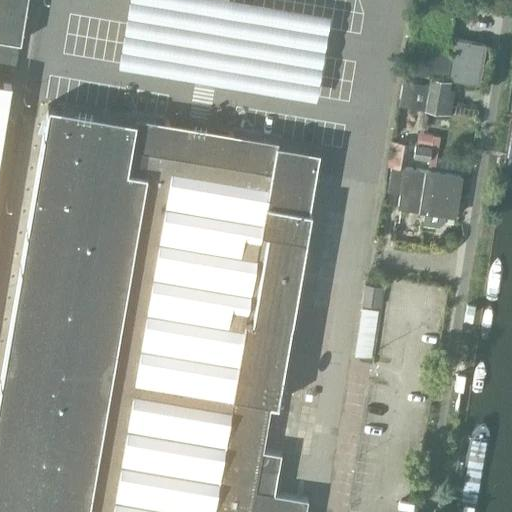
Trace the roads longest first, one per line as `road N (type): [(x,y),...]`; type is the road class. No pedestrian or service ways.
road 1 (unclassified): [(503,0),(420,511)]
road 2 (unknown): [(369,114),(323,511)]
road 3 (unknown): [(0,290),(46,68)]
